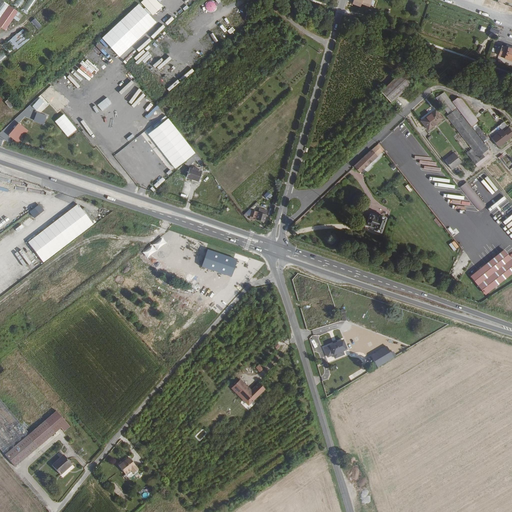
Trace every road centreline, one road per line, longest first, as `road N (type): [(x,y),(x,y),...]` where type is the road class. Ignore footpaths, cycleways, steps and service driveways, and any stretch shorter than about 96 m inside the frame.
road 1 (unclassified): [(56,511),(248,287),(279,277)]
road 2 (primary): [(271,242),(0,150)]
road 3 (tertiary): [(350,511),(279,277)]
road 4 (primary): [(284,257),(511,333)]
road 5 (unknown): [(139,197),(143,159),(108,95),(108,78),(174,0)]
road 6 (residential): [(318,195),(432,89),(493,107)]
road 7 (tertiary): [(287,193),(344,0)]
road 8 (track): [(511,143),(469,176),(454,176),(408,111)]
road 9 (primary): [(0,162),(140,209)]
road 10 (primary): [(416,292),(284,247)]
road 11 (primary): [(140,209),(271,253)]
road 12 (tertiary): [(416,292),(284,252)]
road 13 (tertiary): [(140,209),(271,249)]
